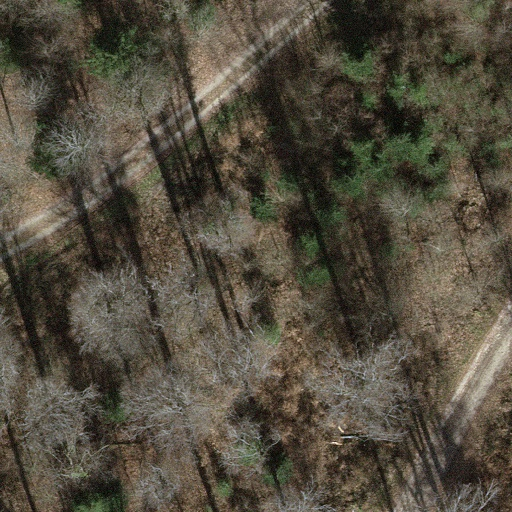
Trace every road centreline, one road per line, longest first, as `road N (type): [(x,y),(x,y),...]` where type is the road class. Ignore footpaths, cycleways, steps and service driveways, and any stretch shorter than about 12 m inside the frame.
road 1 (track): [(322,0),(60,208),(0,234)]
road 2 (track): [(406,511),(511,317)]
